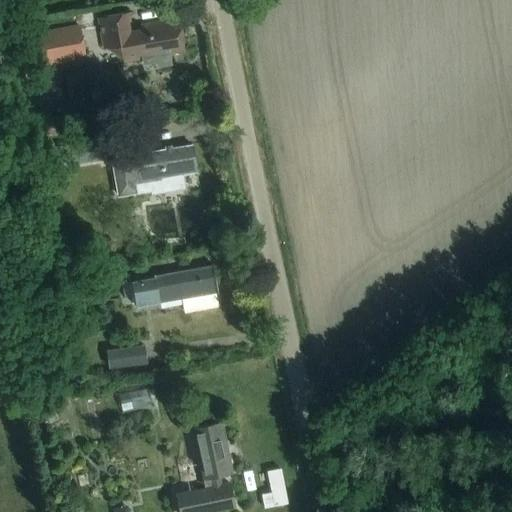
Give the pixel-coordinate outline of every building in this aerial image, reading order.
[(34,2),(19,5),(22,19),(37,17),(34,2)] [(130,11),(97,17),(103,48),(119,45),(122,62),(142,58),(143,63),(156,61),(157,66),(170,64),(168,54),(184,51),(178,18),(158,21),(139,25),(140,30),(129,32),(125,16),(131,15),(130,11)] [(85,59),(84,54),(79,26),(39,33),(45,66),(85,59)] [(63,115),(42,118),(45,137),(66,133),(63,115)] [(70,143),(47,147),(50,168),(74,164),(112,157),(113,162),(118,195),(136,192),(150,190),(162,188),(179,185),(181,181),(180,173),(194,171),(195,172),(196,172),(191,144),(190,144),(190,146),(170,149),(144,154),(123,157),(119,135),(70,143)] [(212,265),(193,269),(154,275),(154,277),(131,280),(135,305),(181,297),(183,309),(217,304),(215,291),(217,291),(212,265)] [(105,348),(107,367),(145,362),(142,344),(105,348)] [(150,405),(146,388),(118,394),(122,412),(150,405)] [(220,423),(201,427),(191,429),(204,488),(176,493),(180,511),(204,511),(233,506),(228,482),(220,484),(218,474),(231,472),(220,423)]
